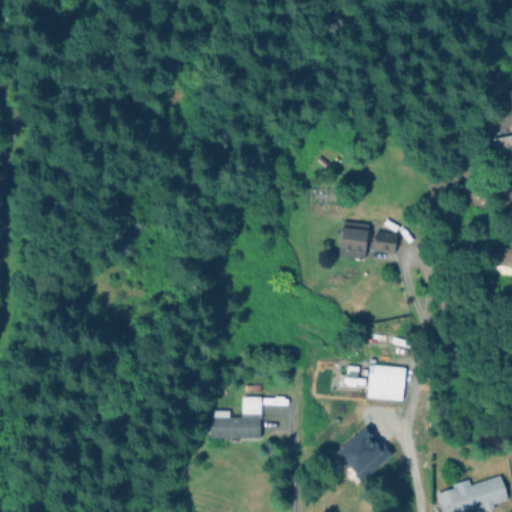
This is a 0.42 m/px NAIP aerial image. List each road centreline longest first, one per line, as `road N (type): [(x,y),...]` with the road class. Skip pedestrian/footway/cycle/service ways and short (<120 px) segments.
road 1 (residential): [(80,0),(70,33),(10,133),(0,258)]
road 2 (residential): [(417,511),(402,422),(453,362),(420,307)]
